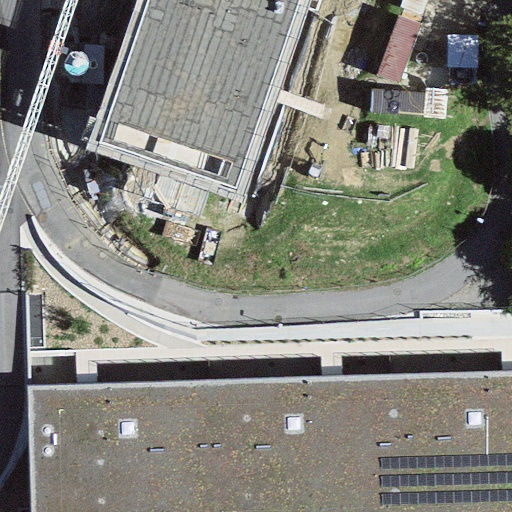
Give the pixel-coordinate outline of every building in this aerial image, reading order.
[(242,202),(311,0),(135,0),(85,148),(242,202)] [(419,13),(424,0),(402,0),(400,6),(419,13)] [(397,83),(417,26),(395,19),(375,75),(397,83)] [(475,69),(476,36),(447,35),(446,69),(475,69)] [(422,94),(369,90),(368,113),(420,117),(422,94)] [(424,90),(422,118),(442,120),(445,92),(424,90)] [(511,511),(511,372),(24,386),(27,511),(511,511)]
